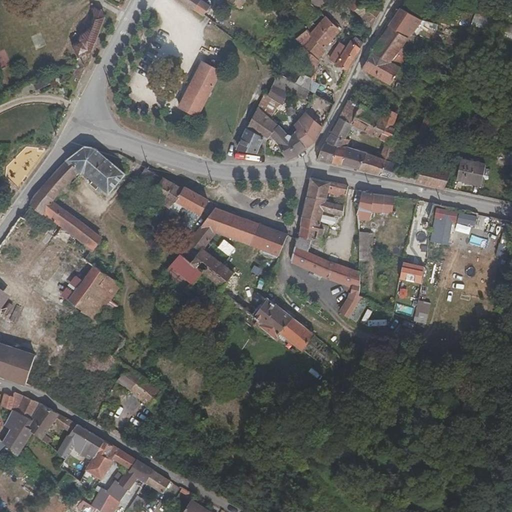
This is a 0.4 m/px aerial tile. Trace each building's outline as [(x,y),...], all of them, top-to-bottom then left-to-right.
[(179,0),(202,16),(210,5),(202,0),(179,0)] [(240,9),(245,0),(225,0),(234,5),(240,9)] [(339,0),(340,0),(357,12),(360,15),(362,17),(374,4),(369,0),(339,0)] [(430,0),(405,0),(403,5),(422,15),(429,2),(430,0)] [(455,0),(454,4),(463,8),(466,2),(461,0),(455,0)] [(99,9),(96,8),(94,4),(92,6),(94,17),(92,23),(90,27),(84,33),(79,35),(81,40),(72,43),(80,58),(93,52),(106,17),(102,10),(99,9)] [(373,25),(381,9),(374,4),(362,17),(373,25)] [(487,18),(494,20),(496,16),(475,7),(472,16),(486,21),(487,18)] [(411,34),(417,25),(420,19),(400,8),(388,26),(409,38),(411,34)] [(326,48),(340,30),(325,16),(310,33),(326,48)] [(437,24),(431,22),(420,19),(417,25),(435,31),(437,24)] [(409,38),(388,26),(372,51),(390,63),(409,38)] [(326,48),(310,33),(306,30),(296,38),(303,45),(294,55),(313,66),(316,68),(320,60),(319,59),(327,49),(326,48)] [(399,66),(403,59),(419,37),(411,34),(409,38),(390,63),(372,51),(362,69),(390,85),(393,79),(400,67),(399,66)] [(329,59),(339,64),(348,71),(363,42),(355,35),(352,40),(350,39),(346,45),(339,41),(329,59)] [(6,49),(0,51),(0,69),(12,65),(6,49)] [(64,72),(67,73),(63,84),(75,89),(85,69),(80,58),(57,68),(64,72)] [(197,115),(224,64),(213,59),(209,65),(202,61),(179,106),(197,115)] [(459,64),(451,89),(459,92),(467,67),(459,64)] [(302,73),(295,82),(277,72),(272,86),(291,95),(305,100),(310,90),(311,79),(311,77),(302,73)] [(49,84),(44,75),(33,81),(37,90),(49,84)] [(320,85),(320,83),(311,79),(310,90),(314,93),(334,103),(334,93),(320,85)] [(289,100),(291,95),(272,86),(269,96),(283,105),(285,99),(289,100)] [(279,111),(283,105),(269,96),(264,94),(258,106),(277,124),(278,121),(272,117),(276,110),(279,111)] [(394,124),(401,101),(390,97),(389,99),(382,118),(394,124)] [(386,140),(390,142),(399,126),(394,124),(382,118),(367,111),(368,109),(349,100),(339,117),(352,124),(386,140)] [(290,135),(277,124),(258,106),(247,129),(267,139),(270,136),(278,143),(287,158),(288,159),(296,155),(306,147),(295,132),(290,135)] [(295,113),(293,106),(286,108),(287,115),(295,113)] [(306,147),(315,141),(322,127),(306,112),(295,124),(298,129),(295,132),(306,147)] [(282,127),(289,125),(286,115),(279,118),(282,127)] [(415,154),(412,162),(419,165),(420,164),(421,157),(423,157),(436,127),(439,121),(426,115),(417,135),(399,126),(390,142),(387,153),(392,156),(396,146),(415,154)] [(331,133),(341,136),(346,138),(352,124),(339,117),(331,133)] [(452,120),(441,117),(439,121),(436,127),(448,131),(452,120)] [(265,145),(267,139),(247,129),(238,149),(266,154),(265,145)] [(326,141),(318,160),(332,163),(337,145),(341,136),(331,133),(326,141)] [(337,145),(332,163),(342,165),(347,146),(350,140),(346,138),(341,136),(337,145)] [(392,156),(387,153),(390,142),(386,140),(380,157),(390,161),(392,156)] [(359,169),(365,151),(347,146),(342,165),(359,169)] [(109,195),(126,175),(95,149),(85,147),(66,161),(57,170),(30,205),(43,215),(93,252),(103,240),(52,202),(79,173),(81,175),(84,173),(109,195)] [(387,176),(418,183),(444,189),(450,171),(444,169),(446,160),(439,158),(437,168),(420,164),(419,165),(417,172),(402,167),(393,163),(394,157),(392,156),(390,161),(380,157),(365,151),(359,169),(387,176)] [(481,185),(485,164),(461,158),(457,179),(481,185)] [(182,206),(201,216),(209,201),(184,187),(183,189),(171,183),(145,168),(137,183),(157,195),(165,200),(162,204),(177,215),(182,206)] [(347,185),(311,179),(307,196),(326,201),(327,196),(344,200),(345,195),(347,186),(347,185)] [(351,223),(351,228),(358,228),(358,213),(363,192),(352,187),(350,196),(347,207),(350,207),(348,222),(351,223)] [(382,213),(384,195),(363,192),(358,213),(358,228),(368,230),(372,212),(382,213)] [(149,208),(156,212),(158,210),(162,204),(165,200),(157,195),(149,208)] [(392,214),(394,197),(384,195),(382,213),(392,214)] [(326,201),(307,196),(302,218),(321,224),(322,219),(324,212),(343,217),(344,205),(326,201)] [(422,201),(419,217),(429,220),(433,203),(422,201)] [(174,224),(180,217),(177,215),(162,204),(158,210),(174,224)] [(35,226),(43,215),(30,205),(21,217),(35,226)] [(233,215),(215,208),(200,228),(216,234),(225,237),(233,215)] [(436,208),(431,243),(452,246),(456,210),(436,208)] [(38,228),(86,261),(93,252),(43,215),(35,226),(38,228)] [(233,215),(225,237),(251,247),(260,224),(245,219),(233,215)] [(38,228),(35,226),(21,217),(0,246),(0,272),(4,275),(12,264),(14,266),(19,259),(15,257),(38,228)] [(321,224),(302,218),(300,227),(318,231),(316,237),(321,239),(323,233),(327,235),(329,227),(321,224)] [(342,227),(322,219),(321,224),(329,227),(341,231),(342,227)] [(260,224),(251,247),(258,249),(267,227),(260,224)] [(189,226),(181,237),(189,242),(197,231),(189,226)] [(258,249),(279,257),(287,234),(267,227),(258,249)] [(318,231),(300,227),(298,239),(295,247),(308,252),(311,241),(316,242),(315,244),(322,246),(324,240),(321,239),(316,237),(318,231)] [(497,246),(500,229),(491,227),(488,245),(497,246)] [(251,318),(267,299),(264,297),(204,251),(216,234),(200,228),(197,231),(189,242),(200,251),(190,263),(202,272),(221,288),(218,291),(237,306),(251,318)] [(461,251),(480,256),(482,246),(463,241),(461,251)] [(164,275),(185,293),(194,282),(202,272),(190,263),(200,251),(189,242),(164,275)] [(328,261),(308,252),(295,247),(290,262),(326,279),(327,278),(330,278),(329,280),(351,287),(350,295),(339,312),(356,323),(370,301),(360,295),(360,272),(338,265),(328,261)] [(370,248),(359,248),(360,270),(369,270),(368,261),(371,261),(370,248)] [(339,257),(330,255),(328,261),(338,265),(339,257)] [(404,263),(400,280),(421,285),(424,267),(404,263)] [(103,311),(111,301),(121,286),(93,266),(68,301),(96,321),(103,311)] [(202,272),(194,282),(213,298),(218,291),(221,288),(202,272)] [(0,310),(11,296),(0,288),(0,310)] [(210,350),(233,313),(237,306),(218,291),(213,298),(219,302),(198,338),(204,344),(210,350)] [(338,355),(321,341),(267,299),(251,318),(258,322),(254,326),(257,329),(260,326),(276,340),(281,334),(325,368),(329,370),(334,369),(337,368),(339,364),(340,359),(338,355)] [(112,317),(120,307),(111,301),(103,311),(112,317)] [(254,326),(258,322),(251,318),(237,306),(233,313),(252,328),(254,326)] [(366,311),(365,324),(387,325),(387,320),(371,320),(371,311),(366,311)] [(0,377),(47,393),(82,340),(84,336),(70,326),(52,324),(47,336),(49,337),(35,357),(0,345),(0,377)] [(183,338),(198,351),(204,344),(198,338),(189,329),(183,338)] [(129,369),(117,383),(129,392),(140,377),(129,369)] [(129,392),(148,407),(156,397),(160,392),(140,377),(129,392)] [(9,429),(2,442),(19,454),(32,433),(25,427),(39,403),(14,393),(13,397),(3,393),(0,406),(12,412),(4,426),(9,429)] [(42,441),(54,423),(59,415),(39,403),(25,427),(32,433),(42,441)] [(54,423),(61,427),(66,419),(59,415),(54,423)] [(61,427),(71,433),(77,425),(66,419),(61,427)] [(79,458),(81,456),(91,461),(97,452),(104,440),(77,425),(71,433),(58,453),(57,454),(67,460),(71,453),(79,458)] [(119,449),(104,440),(97,452),(112,461),(112,460),(119,449)] [(119,449),(112,460),(118,463),(123,451),(119,449)] [(123,451),(118,463),(129,470),(136,459),(123,451)] [(96,477),(101,480),(112,461),(97,452),(91,461),(86,471),(87,471),(82,479),(91,485),(96,477)] [(129,490),(138,478),(145,483),(153,470),(136,459),(129,470),(119,483),(128,490),(129,490)] [(145,483),(163,494),(172,481),(153,470),(145,483)] [(80,481),(67,473),(59,486),(71,495),(80,481)] [(117,499),(120,501),(128,490),(119,483),(116,481),(107,492),(101,488),(91,506),(100,511),(111,494),(117,499)] [(186,496),(184,498),(191,501),(194,495),(182,488),(180,492),(186,496)] [(108,511),(117,499),(111,494),(100,511),(108,511)] [(136,511),(144,501),(137,495),(128,508),(134,511),(136,511)] [(76,509),(81,511),(99,511),(100,511),(91,506),(82,501),(76,509)] [(208,511),(191,501),(183,511),(208,511)]
